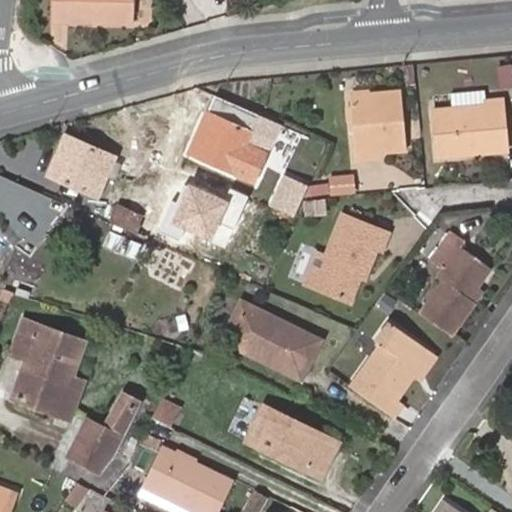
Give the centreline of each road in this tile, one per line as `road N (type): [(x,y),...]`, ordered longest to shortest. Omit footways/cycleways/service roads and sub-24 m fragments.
road 1 (residential): [(8,112),(225,54),(386,37)]
road 2 (residential): [(511,338),(393,511)]
road 3 (residential): [(386,37),(511,28)]
